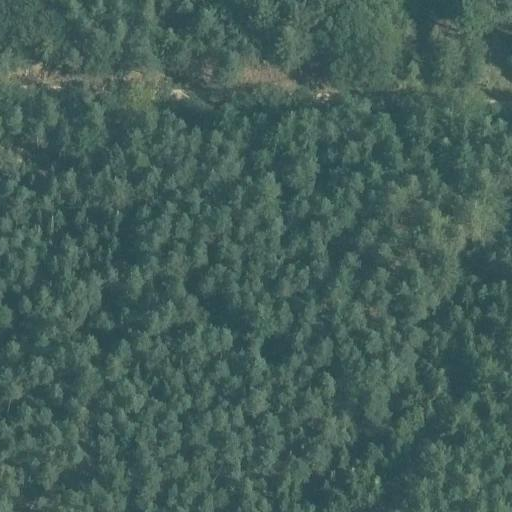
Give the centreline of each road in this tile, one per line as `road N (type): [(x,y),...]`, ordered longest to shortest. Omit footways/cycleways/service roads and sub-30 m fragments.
road 1 (track): [(0,92),(511,107)]
road 2 (track): [(511,327),(395,511)]
